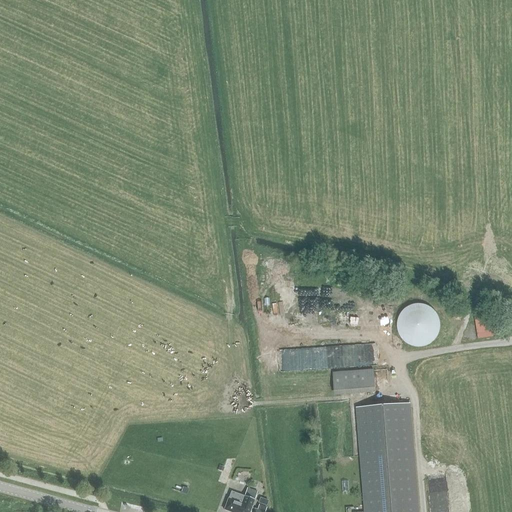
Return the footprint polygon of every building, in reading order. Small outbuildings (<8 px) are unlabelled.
[(318,297),(320,321),(370,317),(368,293),(318,297)] [(421,304),(418,304),(415,304),(412,305),(409,306),(407,307),(404,309),(402,311),(400,313),(399,316),(398,319),(397,322),(397,325),(397,328),(397,331),(398,334),(399,336),(401,339),(403,341),(405,343),(408,345),(411,346),(414,347),(417,347),(420,347),(423,347),(426,346),(428,345),(431,343),(433,341),(435,339),(437,336),(438,334),(439,331),(440,328),(440,325),(440,322),(439,319),(438,316),(436,313),(434,311),(432,309),(430,307),(427,306),(424,305),(421,304)] [(500,337),(499,320),(477,321),(478,338),(500,337)] [(279,371),(296,371),(295,350),(278,350),(279,371)] [(375,393),(373,369),(333,372),(334,396),(375,393)] [(441,511),(433,403),(358,409),(366,511),(441,511)] [(228,511),(249,511),(254,500),(257,491),(247,488),(243,496),(231,492),(228,499),(224,510),(228,511)] [(260,498),(258,503),(266,506),(268,501),(260,498)]
